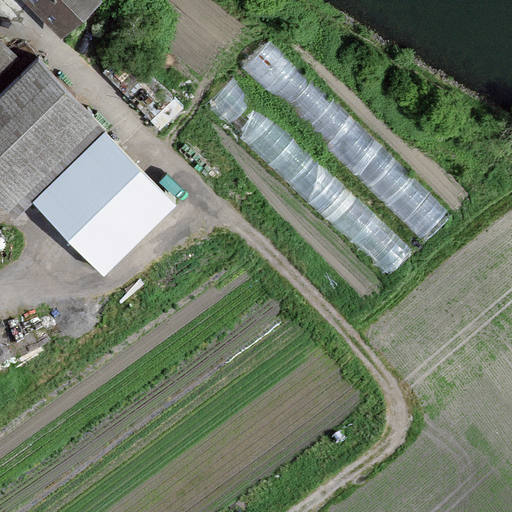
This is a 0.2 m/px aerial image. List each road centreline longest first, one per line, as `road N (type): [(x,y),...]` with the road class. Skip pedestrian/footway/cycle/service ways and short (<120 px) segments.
road 1 (track): [(190,179),(386,379),(395,411),(383,447),(291,511)]
road 2 (track): [(511,202),(350,338)]
